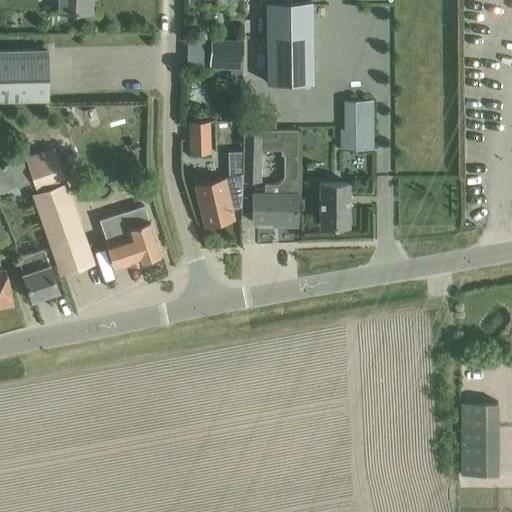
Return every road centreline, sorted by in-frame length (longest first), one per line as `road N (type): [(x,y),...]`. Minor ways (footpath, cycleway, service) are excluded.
road 1 (unclassified): [(208,307),(170,167),(174,0)]
road 2 (unclassified): [(208,307),(511,253)]
road 3 (unclassified): [(0,346),(208,307)]
